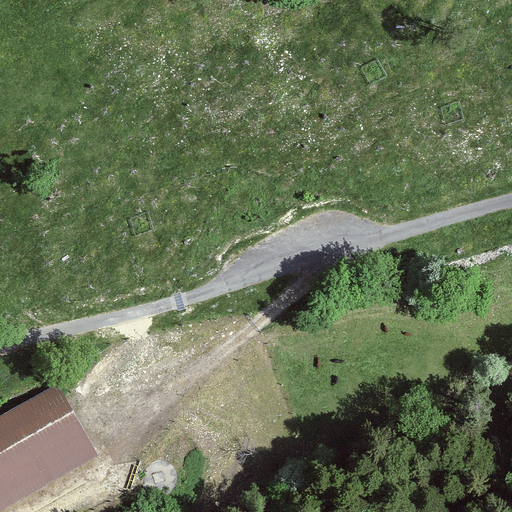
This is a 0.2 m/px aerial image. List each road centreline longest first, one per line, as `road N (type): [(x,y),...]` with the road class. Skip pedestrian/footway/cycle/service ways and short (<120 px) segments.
road 1 (unclassified): [(511,210),(0,339)]
road 2 (track): [(354,252),(173,390),(84,430)]
